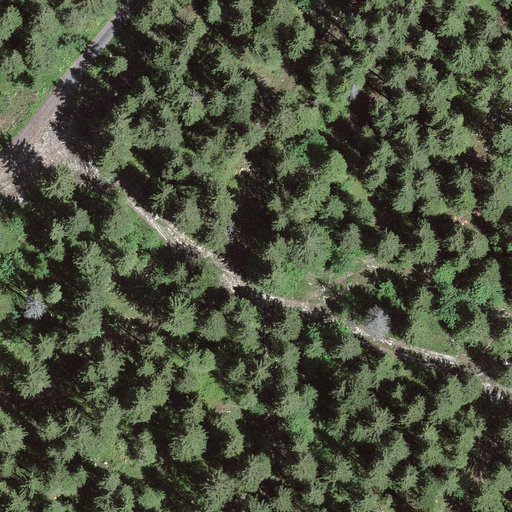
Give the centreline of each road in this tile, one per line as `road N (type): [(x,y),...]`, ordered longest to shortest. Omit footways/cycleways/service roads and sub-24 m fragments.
road 1 (track): [(40,118),(117,193),(235,285),(461,367),(511,394)]
road 2 (track): [(0,165),(137,0)]
